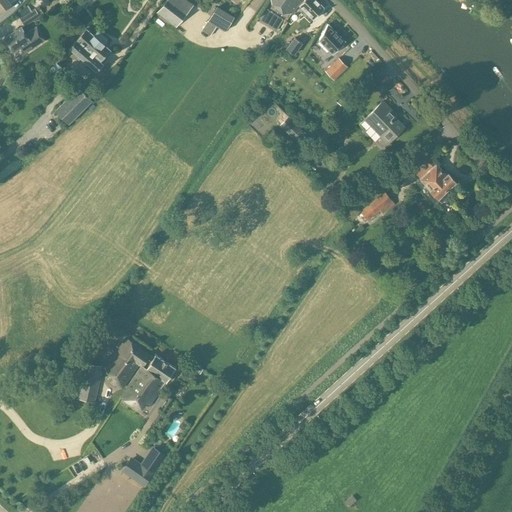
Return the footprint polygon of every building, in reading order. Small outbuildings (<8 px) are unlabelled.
[(0,0),(0,12),(11,4),(15,0),(0,0)] [(194,5),(187,0),(166,0),(157,13),(177,27),(194,5)] [(276,0),(292,14),(302,0),(276,0)] [(314,19),(325,8),(317,0),(305,0),(300,6),(314,19)] [(21,17),(20,18),(25,26),(40,16),(40,15),(44,13),(39,6),(35,9),(35,8),(31,10),(21,17)] [(208,20),(225,31),(234,17),(217,6),(208,20)] [(275,14),(269,25),(277,30),(284,19),(275,14)] [(200,30),(209,36),(215,26),(207,20),(200,30)] [(320,40),(317,42),(327,52),(330,50),(333,53),(345,42),(328,24),(319,39),(320,40)] [(25,53),(34,47),(46,40),(37,26),(26,33),(21,27),(5,38),(14,51),(21,47),(25,53)] [(101,61),(111,49),(104,44),(105,44),(104,44),(108,39),(98,30),(94,35),(86,28),(70,47),(57,62),(56,61),(50,68),(57,74),(63,67),(60,65),(73,50),(97,71),(104,63),(101,61)] [(287,48),(294,53),(302,42),(295,37),(287,48)] [(336,67),(329,74),(334,79),(347,67),(339,58),(333,64),(336,67)] [(69,123),(93,100),(80,87),(56,110),(69,123)] [(388,142),(404,127),(389,111),(391,109),(383,101),(365,119),(388,142)] [(289,116),(280,125),(297,142),(306,133),(289,116)] [(438,197),(456,181),(449,173),(447,174),(430,155),(422,162),(426,166),(417,174),(421,178),(438,197)] [(395,204),(385,191),(360,211),(367,220),(380,210),(383,213),(395,204)] [(497,276),(502,283),(511,274),(511,273),(507,267),(497,276)] [(141,367),(143,365),(144,366),(150,356),(147,353),(127,338),(106,367),(117,374),(112,381),(123,388),(138,365),(141,367)] [(143,365),(141,367),(121,397),(138,409),(144,401),(150,405),(166,381),(166,382),(176,368),(156,355),(147,368),(144,366),(143,365)] [(96,402),(105,367),(86,363),(78,398),(96,402)] [(131,459),(124,468),(144,482),(152,470),(163,454),(153,447),(142,463),(140,465),(131,459)] [(352,495),(345,502),(349,507),(357,501),(352,495)]
